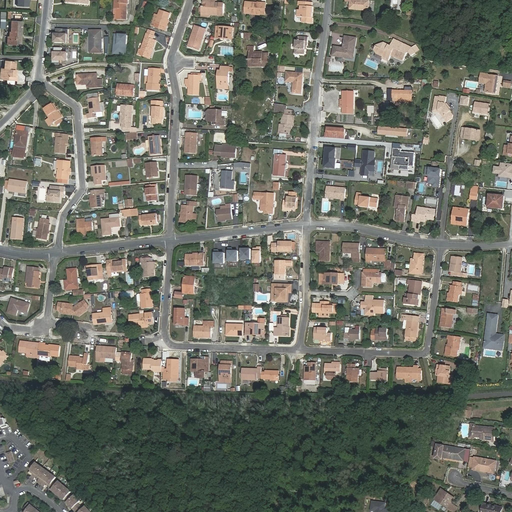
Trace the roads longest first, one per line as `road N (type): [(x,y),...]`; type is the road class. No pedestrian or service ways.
road 1 (residential): [(169,240),(176,97),(170,59),(192,0)]
road 2 (residential): [(441,242),(423,353),(298,349)]
road 3 (residential): [(298,349),(173,346),(163,336),(169,240)]
road 4 (residential): [(41,82),(77,105),(83,185),(64,212),(56,252)]
road 5 (residential): [(169,240),(307,225)]
road 6 (residential): [(307,225),(441,242)]
road 7 (residential): [(329,0),(314,134)]
